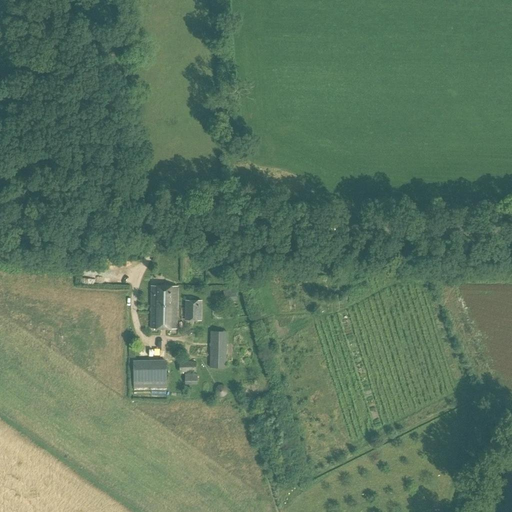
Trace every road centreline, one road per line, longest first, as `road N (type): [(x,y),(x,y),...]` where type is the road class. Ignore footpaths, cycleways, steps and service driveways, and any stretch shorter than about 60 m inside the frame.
road 1 (tertiary): [(511,233),(0,217)]
road 2 (track): [(0,412),(139,511)]
